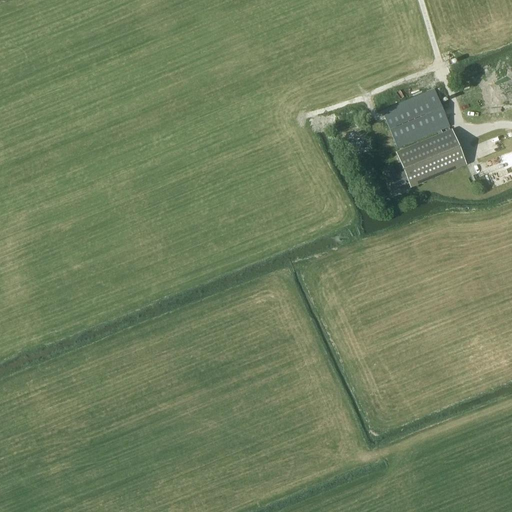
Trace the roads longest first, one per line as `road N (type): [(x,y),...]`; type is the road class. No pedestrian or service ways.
road 1 (track): [(511,129),(465,136),(420,0)]
road 2 (track): [(511,402),(371,457)]
